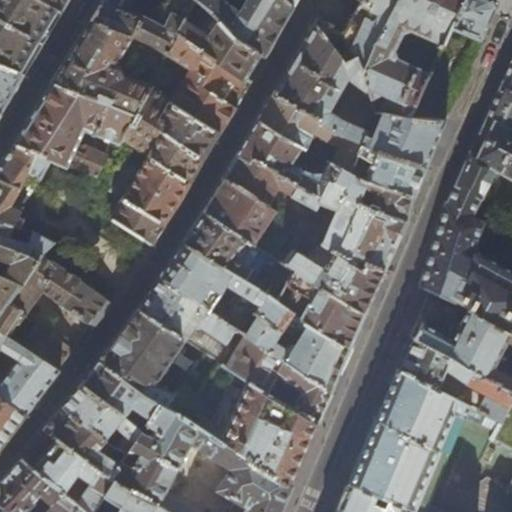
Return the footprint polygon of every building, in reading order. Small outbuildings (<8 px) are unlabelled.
[(60,13),(37,0),(0,0),(0,65),(23,76),(46,38),(60,13)] [(37,0),(60,13),(68,0),(37,0)] [(102,0),(89,21),(130,37),(166,56),(176,33),(183,20),(194,0),(102,0)] [(276,38),(294,7),(287,0),(248,0),(241,11),(225,0),(196,0),(219,20),(222,23),(262,54),(266,56),(276,38)] [(361,0),(342,36),(355,58),(362,72),(396,0),(361,0)] [(396,0),(362,72),(371,98),(383,94),(406,105),(400,117),(410,118),(429,75),(395,59),(393,50),(402,32),(409,29),(444,44),(451,28),(463,0),(396,0)] [(463,0),(451,28),(468,36),(476,39),(480,41),(486,28),(496,4),(495,2),(491,0),(463,0)] [(249,75),(262,54),(222,23),(219,20),(207,37),(183,20),(176,33),(247,80),(249,75)] [(113,66),(130,37),(89,21),(67,56),(51,83),(134,117),(151,88),(126,79),(118,69),(113,66)] [(430,120),(410,118),(400,117),(382,114),(376,130),(372,128),(367,132),(330,112),(347,80),(363,90),(362,92),(362,94),(362,96),(363,98),(365,99),(367,99),(369,99),(371,98),(362,72),(355,58),(343,63),(326,40),(313,25),(310,30),(294,58),(273,95),(364,144),(369,147),(378,151),(426,168),(430,158),(437,142),(446,121),(440,120),(430,120)] [(122,138),(118,144),(109,157),(97,175),(82,196),(152,244),(198,171),(217,140),(248,88),(251,83),(247,80),(176,33),(166,56),(151,88),(134,117),(122,138)] [(511,64),(500,91),(449,199),(452,202),(471,213),(479,198),(481,199),(496,170),(511,178),(511,64)] [(4,109),(23,76),(0,65),(0,114),(0,115),(4,109)] [(94,148),(75,148),(82,130),(118,144),(122,138),(134,117),(51,83),(32,114),(13,145),(50,159),(97,175),(109,157),(94,148)] [(332,164),(351,174),(364,144),(273,95),(260,117),(258,120),(302,146),(307,149),(314,131),(339,145),(332,164)] [(412,201),(414,197),(370,183),(351,174),(332,164),(327,161),(321,173),(313,173),(295,166),(291,165),(302,146),(258,120),(244,144),(237,155),(247,162),(250,159),(321,197),(330,178),(347,189),(344,196),(373,206),(404,220),(412,201)] [(417,194),(426,168),(378,151),(369,147),(364,144),(351,174),(370,183),(414,197),(416,198),(417,194)] [(8,153),(0,163),(0,219),(11,223),(50,159),(13,145),(8,153)] [(312,153),(309,159),(316,164),(321,157),(312,153)] [(407,222),(404,220),(373,206),(344,196),(347,189),(330,178),(321,197),(250,159),(247,162),(237,155),(225,176),(223,179),(266,208),(277,188),(292,196),(291,197),(315,210),(319,203),(337,211),(323,245),(333,251),(334,252),(365,275),(369,268),(385,273),(388,266),(407,222)] [(261,232),(269,232),(294,248),(305,233),(266,208),(223,179),(220,183),(202,213),(246,240),(253,245),(261,232)] [(446,298),(468,310),(511,332),(511,272),(477,252),(481,222),(470,216),(471,213),(452,202),(449,199),(428,260),(420,287),(424,288),(429,291),(446,298)] [(186,239),(183,244),(253,288),(260,274),(233,260),(246,240),(202,213),(186,239)] [(7,237),(13,224),(11,223),(0,219),(0,245),(9,249),(36,263),(41,256),(51,241),(32,232),(26,244),(7,237)] [(318,229),(312,237),(319,242),(320,243),(325,235),(318,229)] [(312,237),(305,233),(294,248),(289,256),(283,264),(295,271),(365,316),(369,308),(385,273),(369,268),(365,275),(334,252),(322,272),(306,262),(319,242),(312,237)] [(259,317),(281,332),(283,329),(293,313),(253,288),(183,244),(175,257),(160,278),(209,312),(221,294),(220,293),(226,285),(258,306),(254,314),(259,317)] [(0,276),(2,277),(20,286),(36,263),(9,249),(0,245),(0,276)] [(282,254),(277,260),(283,264),(289,256),(284,253),(282,254)] [(108,302),(41,256),(36,263),(20,286),(6,305),(23,316),(42,291),(61,303),(60,305),(90,326),(92,328),(111,304),(108,302)] [(365,316),(295,271),(287,285),(304,296),(313,298),(315,299),(312,303),(310,302),(300,318),(350,349),(354,341),(365,316)] [(0,332),(13,340),(56,370),(59,367),(73,349),(23,316),(6,305),(20,286),(2,277),(0,276),(0,332)] [(227,367),(246,336),(209,312),(160,278),(149,293),(138,310),(186,341),(221,364),(227,367)] [(107,349),(98,362),(159,404),(166,408),(176,394),(155,384),(186,341),(138,310),(131,318),(124,328),(107,349)] [(423,325),(416,340),(511,388),(511,376),(494,369),(508,342),(511,344),(511,332),(468,310),(452,340),(423,325)] [(259,317),(246,336),(332,392),(341,371),(350,349),(300,318),(293,313),(283,329),(293,336),(295,332),(301,332),(303,328),(305,330),(292,353),(277,343),(283,332),(281,332),(259,317)] [(56,370),(13,340),(0,332),(0,397),(26,415),(46,389),(59,372),(56,370)] [(332,392),(246,336),(227,367),(268,394),(279,376),(303,392),(294,409),(318,423),(320,418),(332,392)] [(408,342),(397,369),(439,390),(478,410),(499,421),(511,397),(511,388),(416,340),(411,336),(408,342)] [(168,385),(178,391),(193,370),(182,361),(167,383),(168,385)] [(96,365),(81,384),(142,430),(159,404),(98,362),(96,365)] [(313,434),(318,423),(294,409),(268,394),(227,367),(221,364),(192,404),(176,394),(166,408),(291,487),(298,470),(313,434)] [(350,478),(349,483),(414,511),(438,452),(437,451),(453,415),(462,419),(463,418),(494,432),(499,421),(478,410),(439,390),(397,369),(394,375),(362,451),(350,478)] [(65,404),(63,407),(106,439),(118,424),(119,428),(126,433),(117,447),(128,453),(142,430),(81,384),(65,404)] [(0,448),(20,422),(26,415),(0,397),(0,448)] [(511,448),(511,481),(508,489),(511,491),(511,397),(499,421),(494,432),(491,438),(511,448)] [(115,478),(170,511),(279,511),(280,511),(291,487),(166,408),(159,404),(142,430),(128,453),(111,476),(115,478)] [(45,429),(57,438),(111,476),(128,453),(117,447),(105,440),(106,439),(63,407),(47,426),(45,429)] [(44,454),(33,469),(63,492),(78,473),(93,483),(77,503),(89,511),(93,511),(115,478),(111,476),(57,438),(44,454)] [(0,511),(26,511),(42,495),(53,503),(48,510),(51,511),(89,511),(77,503),(73,500),(67,495),(63,492),(33,469),(21,460),(0,481),(0,511)] [(170,511),(115,478),(93,511),(170,511)] [(416,511),(414,511),(349,483),(337,511),(336,511),(416,511)] [(72,489),(67,495),(73,500),(78,493),(72,489)]
